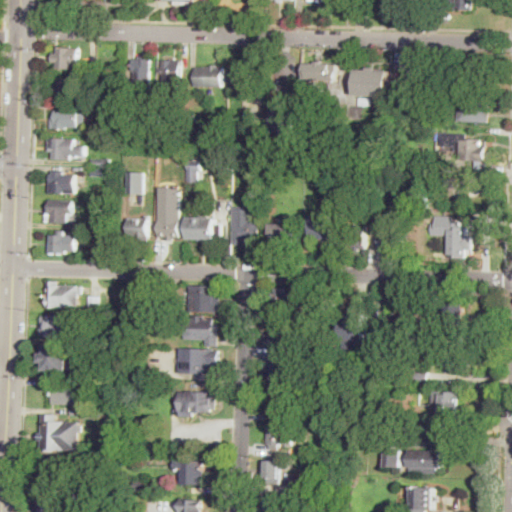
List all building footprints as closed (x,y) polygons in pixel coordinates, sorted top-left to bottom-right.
[(478,0),(478,2),(475,2),(475,9),(452,9),(452,0),(478,0)] [(79,69),(59,68),(59,62),(54,62),(55,52),(60,53),(60,47),(80,48),(79,69)] [(154,60),(153,93),(137,92),(137,82),(133,82),(134,59),(154,60)] [(181,87),(165,87),(165,60),(184,60),(184,77),(181,77),(181,87)] [(325,61),(325,64),(340,64),(339,81),(305,79),(305,63),(318,64),(318,61),(325,61)] [(218,65),(218,67),(226,67),(226,87),(198,87),(198,66),(213,67),(213,65),(218,65)] [(479,66),(479,68),(486,68),(486,71),(498,72),(498,81),(484,80),(484,85),(462,84),(462,68),(471,68),(471,66),(479,66)] [(255,69),(255,89),(235,88),(235,69),(243,69),(243,67),(247,67),(247,68),(255,69)] [(378,67),(378,70),(391,71),(390,95),(357,94),(358,69),(370,69),(370,67),(378,67)] [(80,78),(80,95),(75,95),(75,99),(57,99),(58,90),(55,90),(55,85),(59,85),(59,78),(80,78)] [(136,97),(136,108),(128,108),(128,96),(136,97)] [(374,98),(374,105),(361,103),(362,96),(374,98)] [(492,102),(491,123),(459,121),(460,107),(457,107),(457,102),(460,102),(460,100),(492,102)] [(88,111),(87,126),(68,126),(68,128),(52,128),(53,117),(57,117),(57,110),(88,111)] [(156,119),(149,123),(145,113),(152,110),(156,119)] [(295,111),(295,134),(272,134),(273,111),(295,111)] [(489,172),(476,172),(477,160),(463,159),(463,151),(458,151),(458,146),(444,146),(444,132),(470,133),(470,139),(490,139),(489,172)] [(86,154),(73,154),(73,159),(55,158),(55,149),(51,149),(51,137),(79,138),(78,144),(87,144),(86,154)] [(112,166),(93,165),(93,158),(112,158),(112,166)] [(201,182),(189,182),(189,160),(203,160),(203,171),(201,171),(201,182)] [(317,164),(317,172),(309,172),(310,163),(317,164)] [(106,169),(106,176),(93,176),(93,168),(106,169)] [(67,174),(79,175),(79,192),(52,191),(52,173),(55,173),(55,169),(67,170),(67,174)] [(148,170),(147,193),(130,192),(131,170),(148,170)] [(410,193),(430,193),(430,208),(410,208),(410,193)] [(77,200),(77,213),(70,213),(70,222),(48,222),(48,207),(53,207),(53,200),(77,200)] [(184,210),(183,237),(175,236),(175,240),(170,240),(170,236),(162,236),(163,218),(168,219),(168,209),(184,210)] [(254,209),(254,220),(261,220),(261,240),(250,240),(250,245),(235,245),(235,210),(254,209)] [(339,232),(338,250),(330,250),(330,238),(312,237),(312,215),(337,216),(337,232),(339,232)] [(221,239),(192,239),(192,216),(221,217),(221,239)] [(150,241),(139,241),(139,236),(131,236),(131,217),(150,217),(150,241)] [(476,236),(475,249),(469,249),(469,257),(453,257),(454,221),(464,222),(464,227),(470,227),(470,236),(476,236)] [(297,224),(296,247),(290,247),(290,250),(282,250),(282,246),(274,246),(275,224),(297,224)] [(370,224),(370,249),(362,249),(362,251),(357,251),(357,248),(349,248),(349,224),(370,224)] [(68,230),(68,236),(79,236),(79,251),(68,251),(68,253),(52,253),(52,235),(60,235),(60,230),(68,230)] [(407,241),(407,249),(382,248),(383,232),(402,232),(402,241),(407,241)] [(121,238),(121,250),(113,250),(113,238),(121,238)] [(85,294),(82,293),(82,307),(49,306),(51,280),(62,281),(61,285),(85,286),(85,294)] [(221,312),(192,311),(193,285),(223,286),(221,312)] [(287,288),(287,293),(295,293),(295,300),(293,300),(293,313),(274,313),(274,293),(278,293),(278,288),(287,288)] [(102,296),(102,309),(90,309),(90,296),(102,296)] [(160,311),(145,310),(145,300),(161,300),(160,311)] [(467,328),(448,328),(449,303),(467,303),(467,328)] [(80,316),(79,331),(76,330),(76,337),(48,336),(48,333),(44,333),(44,317),(49,317),(49,314),(80,316)] [(405,315),(404,337),(398,337),(398,347),(381,346),(382,314),(405,315)] [(207,316),(207,318),(217,319),(217,325),(221,325),(221,346),(209,346),(209,340),(187,339),(187,318),(196,318),(196,315),(207,316)] [(292,325),(291,338),(303,338),(303,349),(290,349),(290,346),(267,346),(268,335),(274,335),(274,325),(292,325)] [(361,327),(361,344),(346,344),(347,327),(361,327)] [(122,346),(108,346),(108,334),(122,334),(122,346)] [(78,362),(75,362),(75,370),(47,369),(47,361),(42,361),(43,352),(48,352),(48,344),(79,345),(78,362)] [(222,350),(222,365),(215,365),(214,373),(182,372),(182,348),(216,349),(216,350),(222,350)] [(472,363),(472,374),(450,373),(451,348),(465,349),(465,352),(469,352),(469,363),(472,363)] [(298,368),(298,380),(267,379),(267,369),(272,370),(272,359),(291,359),(291,368),(298,368)] [(430,382),(416,382),(417,372),(430,372),(430,382)] [(151,381),(151,395),(130,395),(130,381),(151,381)] [(89,385),(89,405),(55,403),(55,396),(52,396),(52,384),(89,385)] [(460,426),(449,426),(449,420),(441,420),(442,403),(434,403),(434,391),(461,391),(460,426)] [(215,392),(215,395),(219,395),(219,409),(214,409),(214,413),(197,413),(197,416),(182,416),(182,392),(215,392)] [(289,399),(289,411),(272,411),(272,401),(266,401),(266,393),(299,393),(299,399),(289,399)] [(363,397),(363,403),(365,403),(365,407),(361,407),(361,413),(346,413),(346,397),(363,397)] [(97,408),(97,419),(87,419),(87,416),(72,415),(72,408),(97,408)] [(82,421),(81,451),(59,450),(58,452),(44,451),(44,441),(42,441),(42,432),(45,432),(45,414),(59,414),(59,420),(82,421)] [(289,424),(289,430),(296,430),(296,445),(283,445),(283,449),(273,449),(273,444),(270,444),(270,424),(289,424)] [(319,446),(318,457),(299,457),(299,445),(319,446)] [(405,452),(412,452),(412,451),(446,451),(446,469),(441,468),(441,473),(413,473),(413,467),(412,467),(412,458),(404,458),(404,467),(387,467),(388,450),(405,451),(405,452)] [(113,458),(112,467),(96,466),(97,457),(113,458)] [(72,465),(72,486),(45,486),(45,474),(48,474),(48,459),(60,459),(59,465),(72,465)] [(207,475),(206,475),(206,484),(183,484),(183,469),(178,469),(178,460),(207,460),(207,475)] [(290,462),(290,470),(283,469),(282,484),(266,483),(266,472),(264,472),(264,467),(266,467),(267,461),(290,462)] [(316,473),(315,486),(300,486),(301,472),(316,473)] [(149,479),(148,491),(136,491),(137,479),(149,479)] [(312,503),(299,503),(300,488),(313,489),(312,503)] [(415,510),(415,488),(437,488),(437,510),(415,510)] [(281,498),(281,500),(291,501),(291,504),(294,504),(294,511),(265,511),(266,497),(269,498),(270,492),(279,492),(278,497),(281,498)] [(60,494),(60,501),(68,501),(68,505),(69,505),(68,511),(42,511),(43,499),(52,500),(52,494),(60,494)] [(202,511),(179,511),(180,511),(182,511),(183,499),(203,500),(202,511)]
